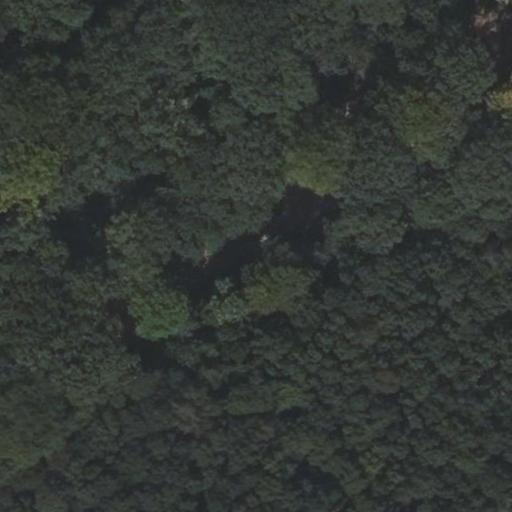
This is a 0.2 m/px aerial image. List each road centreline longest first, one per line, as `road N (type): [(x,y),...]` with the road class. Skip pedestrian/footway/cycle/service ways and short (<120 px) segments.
road 1 (track): [(511,103),(147,326),(0,464)]
road 2 (track): [(364,511),(147,326),(23,194),(0,142)]
road 3 (track): [(306,222),(381,0)]
